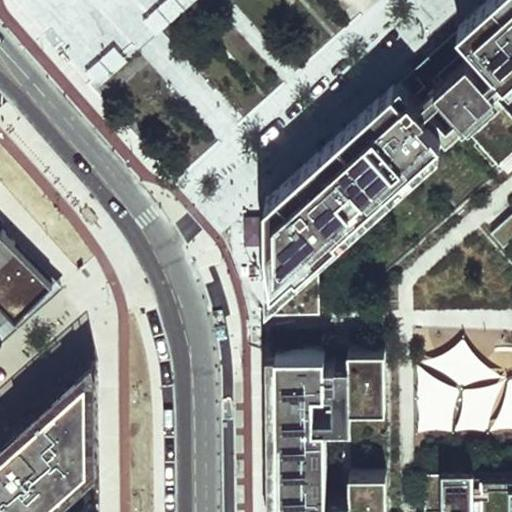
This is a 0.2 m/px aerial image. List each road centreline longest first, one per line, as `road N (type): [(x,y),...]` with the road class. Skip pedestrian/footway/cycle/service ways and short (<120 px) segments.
road 1 (residential): [(167,242),(444,0)]
road 2 (tertiary): [(203,511),(201,327),(167,242)]
road 3 (tertiary): [(167,242),(5,53)]
